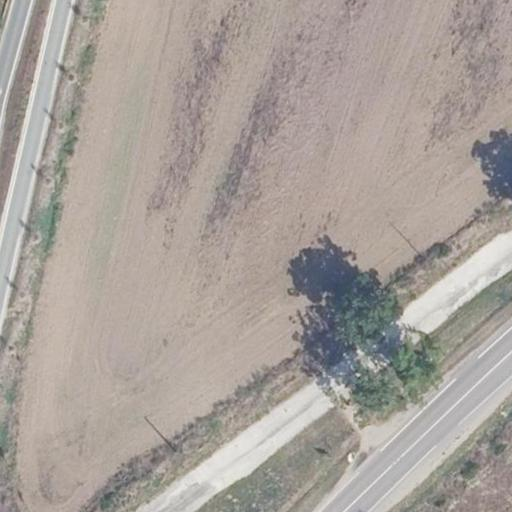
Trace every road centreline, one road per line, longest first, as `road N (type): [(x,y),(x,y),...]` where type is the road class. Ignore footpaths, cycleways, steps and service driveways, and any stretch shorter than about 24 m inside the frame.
road 1 (primary): [(0,299),(66,0)]
road 2 (primary): [(511,352),(346,511)]
